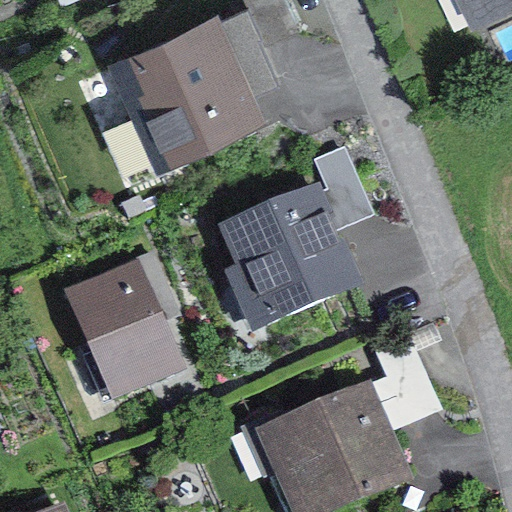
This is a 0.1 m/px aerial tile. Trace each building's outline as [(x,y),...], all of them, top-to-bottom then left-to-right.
[(239,0),(244,11),(261,45),(299,27),(285,0),(239,0)] [(511,0),(454,0),(470,31),(511,9),(511,0)] [(268,124),(254,96),(279,84),(261,45),(244,11),(220,22),(216,14),(103,66),(129,121),(104,133),(130,188),(268,124)] [(364,290),(338,232),(376,215),(347,150),(309,166),(319,189),(214,235),(238,289),(227,294),(247,341),(364,290)] [(174,304),(151,254),(58,296),(109,408),(185,374),(157,312),(174,304)] [(391,436),(444,413),(411,340),(374,357),(385,381),(255,439),(287,511),(352,511),(413,485),(391,436)]
